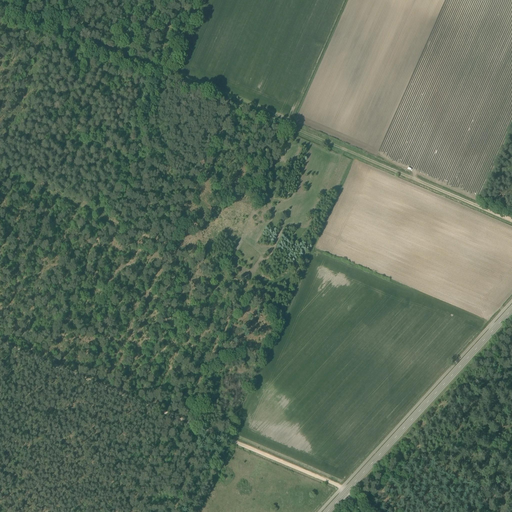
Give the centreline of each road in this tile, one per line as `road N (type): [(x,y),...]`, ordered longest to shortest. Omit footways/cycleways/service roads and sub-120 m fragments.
road 1 (track): [(0,2),(511,220)]
road 2 (track): [(190,424),(194,391),(243,283),(0,167)]
road 3 (track): [(345,494),(0,343)]
road 4 (secondary): [(345,494),(511,311)]
road 5 (track): [(342,149),(318,166),(307,202),(292,210),(251,288),(241,288)]
road 6 (track): [(498,502),(438,470),(400,432)]
